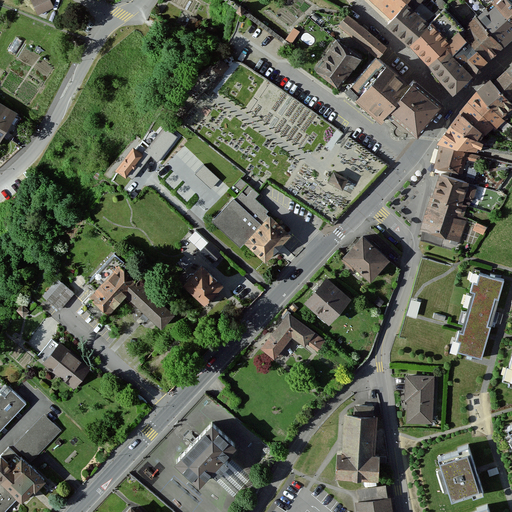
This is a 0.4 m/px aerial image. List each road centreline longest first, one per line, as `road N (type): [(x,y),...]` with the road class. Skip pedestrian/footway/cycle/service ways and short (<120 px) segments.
road 1 (tertiary): [(73,511),(368,202)]
road 2 (residential): [(0,184),(42,139),(115,18)]
road 3 (residential): [(380,361),(314,421),(254,511)]
road 4 (residential): [(380,361),(412,242),(368,202)]
road 5 (residential): [(403,511),(380,361)]
road 6 (residential): [(453,103),(358,7)]
road 7 (tertiary): [(368,202),(453,103)]
